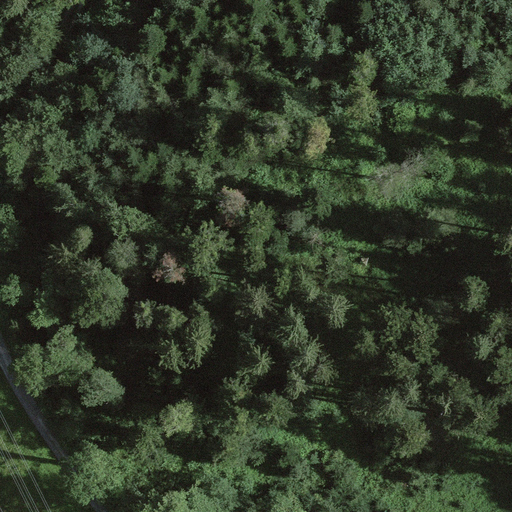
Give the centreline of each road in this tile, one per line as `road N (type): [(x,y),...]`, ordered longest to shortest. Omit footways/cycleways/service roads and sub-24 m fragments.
road 1 (track): [(101,511),(56,454),(0,357)]
road 2 (track): [(0,148),(49,63),(73,0)]
